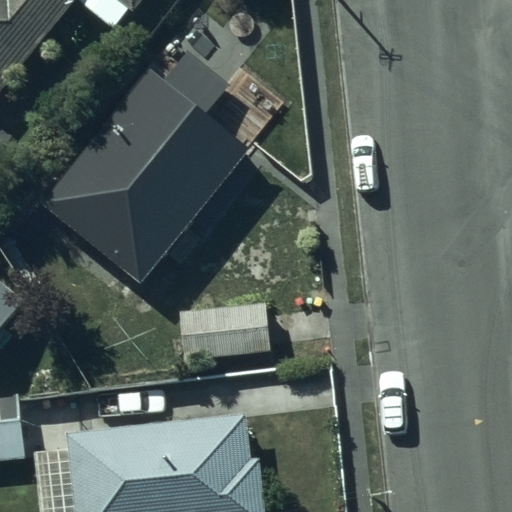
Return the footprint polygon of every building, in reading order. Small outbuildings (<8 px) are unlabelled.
[(0,0),(0,112),(97,0),(139,21),(156,0),(0,0)] [(148,303),(249,168),(151,95),(49,230),(148,303)] [(0,347),(28,311),(0,288),(0,347)] [(271,306),(182,314),(186,362),(276,354),(271,306)] [(0,466),(19,464),(12,414),(0,415),(0,466)] [(255,511),(244,432),(64,458),(72,511),(255,511)]
